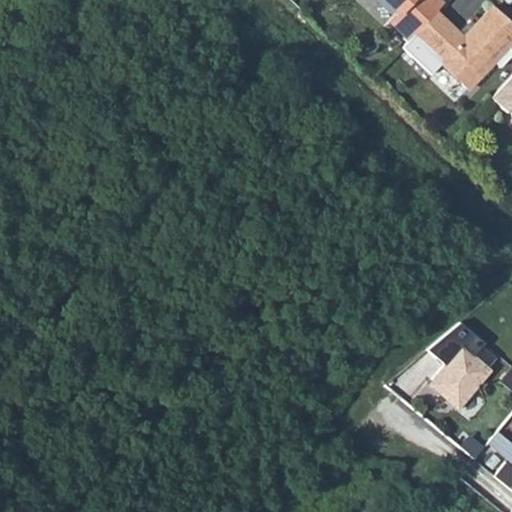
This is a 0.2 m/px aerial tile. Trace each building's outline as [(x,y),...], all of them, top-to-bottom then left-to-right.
[(405,0),(383,0),(396,12),(388,20),(408,39),(413,35),(425,21),(404,1),(405,0)] [(405,0),(404,1),(425,21),(434,12),(442,3),(439,0),(405,0)] [(425,21),(413,35),(440,60),(438,62),(466,89),(492,61),(498,67),(511,52),(506,47),(511,39),(511,27),(490,7),(473,24),(470,28),(469,36),(465,41),(456,33),(434,12),(425,21)] [(456,33),(465,41),(469,36),(470,28),(473,24),(468,19),(456,33)] [(511,74),(490,98),(505,113),(511,105),(511,74)] [(446,367),(430,386),(459,410),(494,372),(489,368),(499,357),(462,324),(428,350),(446,367)] [(511,368),(501,382),(511,390),(511,368)]
